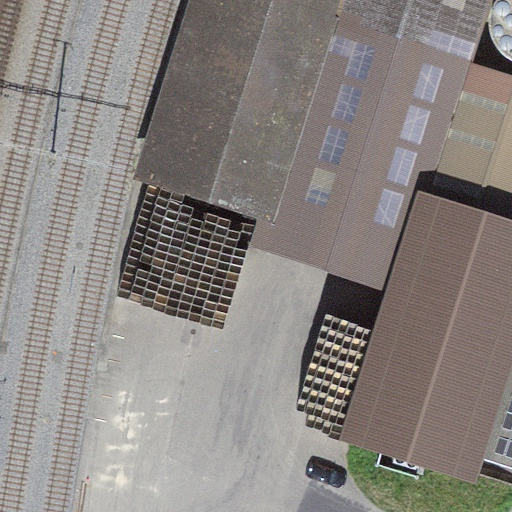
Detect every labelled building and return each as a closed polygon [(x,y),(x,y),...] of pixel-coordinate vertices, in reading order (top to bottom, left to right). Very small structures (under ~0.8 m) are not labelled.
[(338,0),(213,0),(163,177),(270,213),(338,0)] [(340,0),(268,223),(256,258),(378,290),(423,165),(459,72),(473,0),(340,0)] [(511,0),(487,0),(466,66),(511,80),(511,0)] [(426,190),(511,218),(511,80),(466,66),(426,190)] [(511,368),(511,221),(420,191),(340,441),(475,486),(484,459),(511,368)] [(511,368),(484,459),(511,468),(511,368)]
